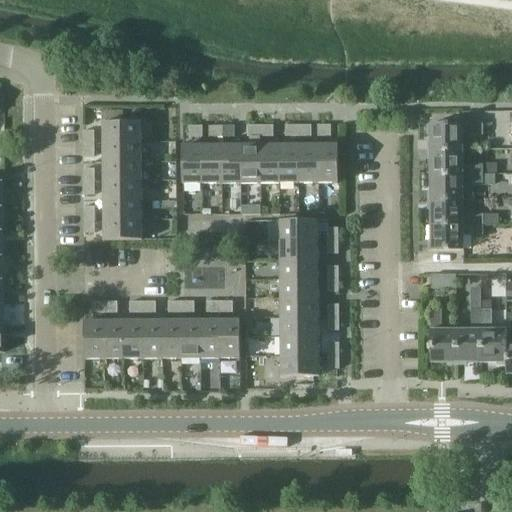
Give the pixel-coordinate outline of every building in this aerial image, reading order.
[(104,144),(142,144),(142,124),(104,124),(104,144)] [(429,151),(463,151),(463,136),(482,136),(482,125),(429,125),(429,151)] [(260,127),(260,137),(273,137),(272,126),(260,127)] [(298,126),(285,126),(285,137),(298,137),(298,126)] [(311,126),(308,126),(298,126),(298,137),(311,138),(311,126)] [(330,137),(330,126),(318,126),(318,137),(330,137)] [(202,138),(201,127),(189,128),(189,138),(202,138)] [(221,127),(209,127),(209,137),(221,138),(221,127)] [(234,128),(231,128),(221,127),(221,138),(234,138),(234,128)] [(260,137),(260,127),(247,127),(247,138),(260,137)] [(83,145),(94,145),(94,132),(83,132),(83,145)] [(104,163),(142,163),(142,144),(104,144),(104,163)] [(94,145),(83,145),(83,158),(94,158),(94,145)] [(183,147),(183,185),(202,185),(202,147),(183,147)] [(222,185),(222,147),(202,147),(202,185),(222,185)] [(241,185),(241,147),(222,147),(222,185),(241,185)] [(260,185),(260,147),(241,147),(241,185),(260,185)] [(279,185),(279,147),(260,147),(260,185),(279,185)] [(299,185),(299,147),(279,147),(279,185),(299,185)] [(318,185),(318,147),(299,147),(299,185),(318,185)] [(318,147),(318,185),(338,185),(338,147),(318,147)] [(496,165),(482,165),(463,165),(463,151),(429,151),(429,176),(482,176),(482,175),(496,175),(496,165)] [(104,182),(142,182),(142,163),(104,163),(104,182)] [(84,183),(94,183),(94,170),(84,170),(84,183)] [(429,201),(474,201),(473,186),(482,186),(482,176),(429,176),(429,201)] [(104,202),(142,201),(142,182),(104,182),(104,202)] [(94,183),(84,183),(84,196),(94,196),(94,183)] [(104,221),(142,221),(142,201),(104,202),(104,221)] [(429,226),(482,226),(482,215),(474,215),(474,201),(429,201),(429,226)] [(84,221),(95,221),(95,208),(84,208),(84,221)] [(95,221),(84,221),(84,234),(95,234),(95,221)] [(142,221),(104,221),(104,240),(143,240),(142,221)] [(316,222),(279,222),(279,242),(316,242),(316,222)] [(482,226),(429,226),(429,251),(463,251),(463,236),(482,236),(482,226)] [(327,242),(337,242),(337,229),(326,229),(327,242)] [(316,242),(279,242),(279,261),(316,261),(316,242)] [(337,242),(327,242),(327,255),(338,254),(337,242)] [(316,261),(279,261),(280,280),(317,280),(316,261)] [(327,281),(337,280),(337,268),(327,268),(327,281)] [(455,289),(455,277),(455,275),(432,275),(432,289),(455,289)] [(317,280),(280,280),(280,300),(317,299),(317,280)] [(337,280),(327,281),(327,293),(338,293),(337,280)] [(317,299),(280,300),(280,319),(317,319),(317,299)] [(219,314),(219,302),(206,303),(206,314),(219,314)] [(219,302),(219,314),(232,313),(232,302),(219,302)] [(104,314),(104,303),(90,303),(91,314),(104,314)] [(104,303),(104,314),(117,314),(117,303),(104,303)] [(142,314),(142,303),(129,303),(129,314),(142,314)] [(142,303),(142,314),(155,314),(155,303),(142,303)] [(180,314),(180,303),(168,303),(168,314),(180,314)] [(180,303),(180,314),(193,314),(193,303),(180,303)] [(327,319),(338,319),(338,306),(327,306),(327,319)] [(481,363),(480,310),(470,310),(470,329),(456,329),(456,363),(481,363)] [(480,310),(481,363),(506,363),(506,342),(506,329),(491,329),(491,310),(480,310)] [(456,363),(456,329),(441,330),(441,311),(430,311),(431,364),(456,363)] [(317,319),(280,319),(280,338),(317,338),(317,319)] [(338,319),(327,319),(327,332),(338,332),(338,319)] [(200,322),(200,360),(219,360),(219,321),(200,322)] [(239,360),(239,321),(219,321),(219,360),(239,360)] [(85,322),(85,361),(104,361),(104,322),(85,322)] [(104,322),(104,361),(124,361),(123,322),(104,322)] [(123,322),(124,361),(143,361),(143,322),(123,322)] [(143,322),(143,361),(162,360),(162,322),(143,322)] [(162,322),(162,360),(181,360),(181,322),(162,322)] [(181,322),(181,360),(200,360),(200,322),(181,322)] [(317,338),(280,338),(280,357),(317,357),(317,338)] [(327,357),(338,357),(338,344),(327,345),(327,357)] [(317,357),(280,357),(280,377),(317,377),(317,357)] [(338,357),(327,357),(327,370),(338,369),(338,357)]
